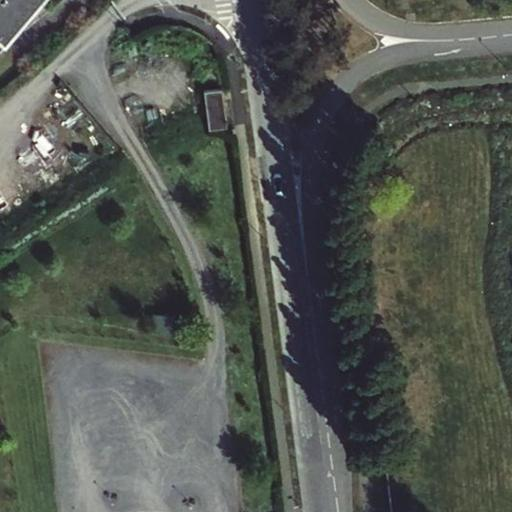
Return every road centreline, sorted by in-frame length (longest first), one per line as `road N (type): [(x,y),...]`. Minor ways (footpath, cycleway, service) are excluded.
road 1 (tertiary): [(328,511),(331,396),(310,205),(314,134),(325,104),(371,60),(511,43)]
road 2 (tertiary): [(317,511),(251,0)]
road 3 (tertiary): [(342,0),(368,18),(411,30),(511,27)]
